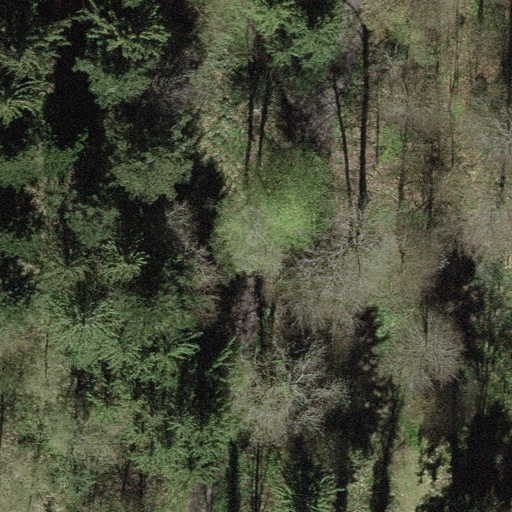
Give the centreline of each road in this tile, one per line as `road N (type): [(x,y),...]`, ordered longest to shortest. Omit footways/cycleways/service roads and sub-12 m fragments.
road 1 (track): [(288,187),(320,247),(418,511)]
road 2 (track): [(201,511),(288,187)]
road 3 (track): [(288,187),(358,0)]
